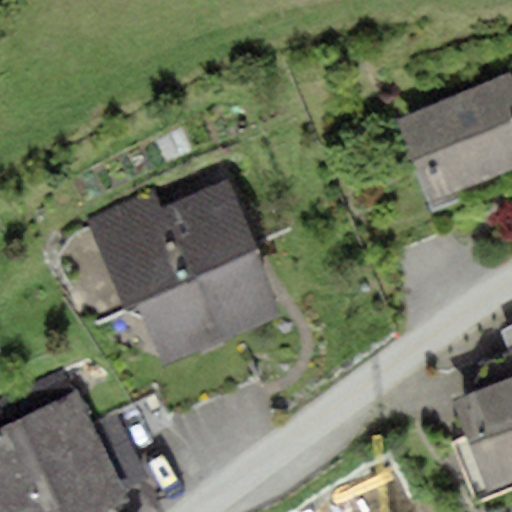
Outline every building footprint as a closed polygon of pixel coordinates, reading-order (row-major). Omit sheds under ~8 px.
[(394,119),(427,201),(511,167),(511,80),(509,73),(394,119)] [(154,191),(87,219),(125,308),(135,303),(163,368),(241,335),(286,316),(227,180),(161,208),(154,191)] [(511,327),(501,332),(506,352),(474,365),(468,395),(511,376),(511,327)] [(259,376),(241,335),(163,368),(149,375),(168,417),(259,376)] [(48,403),(0,425),(0,511),(98,511),(127,498),(66,373),(39,385),(48,403)] [(511,376),(468,395),(451,402),(488,491),(511,480),(511,376)]
